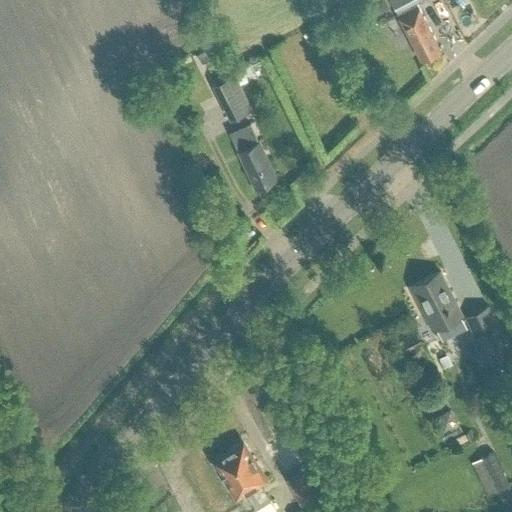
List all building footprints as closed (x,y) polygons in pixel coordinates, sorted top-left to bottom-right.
[(420,58),(440,47),(417,3),(397,13),(420,58)] [(218,54),(213,44),(197,52),(202,62),(218,54)] [(211,83),(230,118),(252,107),(233,71),(211,83)] [(255,185),(275,175),(259,139),(258,140),(250,122),(231,130),(239,147),(238,148),(255,185)] [(467,326),(437,269),(409,283),(432,328),(436,326),(443,339),(467,326)] [(496,344),(506,339),(489,304),(465,316),(482,351),(484,350),(492,367),(505,361),(496,344)] [(258,480),(265,476),(242,440),(213,458),(235,494),(245,488),(259,511),(272,511),(276,510),(269,499),(270,499),(258,480)] [(306,465),(287,476),(285,477),(300,502),(320,491),(306,465)] [(312,511),(342,511),(333,493),(309,506),(312,511)]
